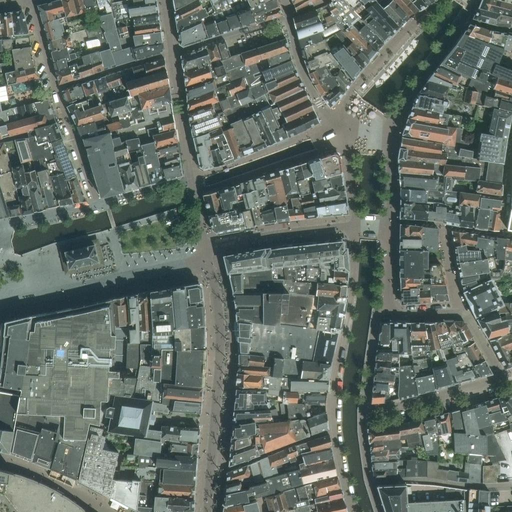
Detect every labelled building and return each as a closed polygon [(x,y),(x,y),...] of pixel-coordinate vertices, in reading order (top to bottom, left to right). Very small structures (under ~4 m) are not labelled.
[(44,5),(38,6),(41,15),(42,19),(43,21),(43,23),(48,22),(65,17),(66,16),(63,4),(61,0),(59,0),(52,3),(48,4),(44,5)] [(72,0),(61,0),(63,4),(66,16),(66,18),(73,16),(74,17),(73,17),(74,21),(78,20),(72,0)] [(72,0),(78,20),(90,17),(93,16),(93,15),(91,10),(87,12),(83,0),(72,0)] [(94,0),(83,0),(87,12),(91,10),(93,15),(93,16),(94,16),(98,15),(98,14),(97,9),(94,0)] [(107,43),(108,43),(110,49),(111,52),(121,49),(114,23),(116,22),(116,19),(158,13),(155,0),(126,0),(122,1),(121,0),(108,0),(111,12),(100,14),(98,14),(98,15),(94,16),(93,16),(90,17),(93,28),(97,27),(100,26),(107,43)] [(108,0),(96,0),(100,14),(111,12),(108,0)] [(174,10),(175,10),(194,0),(172,0),(173,3),(174,6),(174,10)] [(176,11),(175,12),(174,12),(175,12),(176,21),(176,22),(202,9),(200,5),(198,0),(186,7),(176,11)] [(212,6),(209,0),(198,0),(200,5),(202,9),(204,8),(207,12),(208,12),(208,8),(212,6)] [(211,14),(214,21),(219,34),(230,30),(229,26),(226,16),(237,13),(249,8),(249,9),(250,8),(246,0),(209,0),(212,6),(215,12),(211,14)] [(246,0),(250,8),(268,0),(246,0)] [(268,0),(250,8),(249,9),(256,23),(256,24),(262,22),(265,21),(262,14),(280,7),(276,0),(268,0)] [(293,3),(296,12),(297,11),(307,6),(320,0),(299,0),(293,3)] [(334,0),(332,2),(345,20),(336,25),(341,31),(342,32),(351,24),(350,23),(357,17),(358,17),(353,12),(343,0),(334,0)] [(343,0),(353,12),(361,4),(357,0),(343,0)] [(365,11),(366,10),(375,2),(375,1),(374,0),(357,0),(361,4),(364,8),(363,8),(365,11)] [(384,0),(386,1),(380,6),(399,26),(403,22),(407,19),(408,18),(391,0),(384,0)] [(418,10),(408,0),(391,0),(408,18),(412,15),(416,11),(417,10),(418,10)] [(408,0),(418,10),(426,5),(420,0),(408,0)] [(499,14),(511,17),(511,16),(511,4),(497,0),(481,0),(478,8),(499,14)] [(345,20),(332,2),(326,5),(326,6),(331,14),(330,15),(330,16),(336,25),(345,20)] [(375,2),(366,10),(368,13),(390,36),(398,27),(375,2)] [(363,8),(364,8),(361,4),(353,12),(358,17),(365,24),(384,43),(390,36),(368,13),(363,18),(358,13),(363,8)] [(215,12),(212,6),(208,8),(208,12),(207,12),(204,8),(202,9),(176,22),(177,22),(177,24),(177,28),(178,30),(177,30),(178,31),(201,21),(201,19),(211,14),(215,12)] [(281,16),(281,15),(282,14),(280,7),(262,14),(265,21),(281,16)] [(242,27),(256,23),(249,9),(249,8),(237,13),(242,27)] [(478,8),(473,19),(496,25),(499,14),(478,8)] [(295,29),(300,27),(320,20),(316,10),(304,14),(293,18),(295,29)] [(22,11),(11,12),(13,35),(15,34),(15,39),(16,47),(30,45),(29,38),(28,32),(25,21),(22,11)] [(15,34),(13,35),(14,35),(13,35),(11,13),(0,14),(0,24),(0,27),(1,36),(3,36),(4,40),(11,40),(15,39),(15,34)] [(158,13),(116,19),(116,22),(117,28),(126,27),(133,26),(160,22),(158,13)] [(229,26),(230,30),(242,27),(237,13),(226,16),(229,26)] [(510,27),(511,17),(499,14),(496,25),(510,27)] [(48,22),(43,23),(48,41),(61,37),(70,35),(89,29),(93,28),(90,17),(78,20),(74,21),(68,23),(67,23),(68,30),(64,31),(62,23),(68,22),(66,18),(66,16),(65,17),(48,22)] [(327,24),(326,24),(327,29),(336,25),(330,16),(324,18),(327,24)] [(198,41),(207,38),(203,25),(202,20),(201,21),(178,31),(178,34),(178,35),(179,43),(179,44),(180,45),(180,44),(182,46),(183,47),(198,42),(198,41)] [(320,20),(300,27),(295,29),(298,39),(303,38),(327,29),(326,24),(321,26),(320,20)] [(219,34),(214,21),(203,25),(207,38),(208,38),(218,34),(218,35),(219,34)] [(160,22),(133,26),(134,35),(160,32),(160,22)] [(357,32),(358,31),(351,24),(342,32),(369,60),(376,52),(357,32)] [(364,25),(358,31),(357,32),(376,52),(383,43),(384,43),(365,24),(364,25)] [(477,39),(481,28),(470,25),(470,24),(463,34),(477,39)] [(303,38),(298,39),(301,48),(305,47),(322,41),(332,35),(341,31),(336,25),(327,29),(303,38)] [(61,37),(48,41),(51,51),(55,50),(64,48),(66,47),(73,45),(88,41),(90,48),(96,46),(99,45),(107,43),(100,26),(97,27),(93,28),(89,29),(70,35),(61,37)] [(405,26),(354,83),(363,91),(409,40),(414,34),(405,26)] [(126,27),(117,28),(120,39),(128,37),(126,27)] [(488,43),(492,31),(481,28),(477,39),(488,43)] [(342,32),(341,31),(332,35),(337,41),(338,44),(340,43),(341,44),(342,44),(362,68),(369,60),(342,32)] [(492,31),(488,43),(503,49),(507,37),(508,34),(492,31)] [(134,35),(132,36),(134,47),(147,43),(148,43),(157,42),(162,42),(160,32),(134,35)] [(511,33),(508,33),(508,34),(507,37),(503,49),(511,52),(511,33)] [(463,34),(440,65),(481,84),(481,83),(482,82),(484,82),(485,81),(486,80),(486,78),(487,77),(487,76),(486,74),(487,72),(495,76),(499,65),(497,64),(498,61),(509,65),(511,57),(511,52),(503,49),(488,43),(477,39),(463,34)] [(305,47),(301,48),(304,60),(309,58),(327,51),(328,51),(333,47),(331,45),(337,41),(332,35),(322,41),(305,47)] [(221,61),(223,65),(225,72),(239,67),(244,66),(246,66),(258,62),(259,61),(258,60),(288,50),(285,38),(230,56),(231,58),(221,61)] [(2,51),(11,49),(12,49),(11,40),(2,40),(0,39),(0,54),(2,54),(2,51)] [(230,56),(225,41),(215,45),(217,49),(220,61),(221,61),(231,58),(230,56)] [(333,47),(328,51),(352,81),(362,68),(342,44),(341,44),(340,43),(338,44),(337,41),(331,45),(333,47)] [(134,47),(131,48),(133,55),(134,60),(135,59),(136,60),(141,58),(145,57),(155,54),(161,52),(163,49),(162,42),(157,42),(148,43),(147,43),(134,47)] [(99,52),(102,65),(104,69),(116,66),(114,61),(111,52),(110,49),(108,43),(107,43),(99,45),(101,51),(99,52)] [(215,45),(206,48),(211,64),(214,63),(215,67),(223,65),(221,61),(220,61),(217,49),(215,45)] [(31,47),(30,47),(12,49),(11,49),(13,62),(15,71),(29,68),(34,67),(31,47)] [(55,50),(51,51),(53,61),(58,59),(64,58),(66,62),(70,60),(77,58),(76,58),(83,55),(82,51),(68,55),(66,47),(64,48),(55,50)] [(121,49),(111,52),(114,61),(116,66),(134,60),(133,55),(131,48),(131,47),(121,49)] [(207,65),(211,64),(206,48),(197,51),(202,67),(207,65)] [(259,61),(258,62),(261,71),(286,61),(291,59),(288,50),(258,60),(259,61)] [(99,51),(89,54),(94,73),(104,69),(102,65),(99,52),(99,51)] [(184,73),(202,67),(197,51),(181,56),(184,73)] [(324,63),(334,59),(328,51),(327,51),(309,58),(304,60),(307,68),(309,72),(324,64),(324,63)] [(84,64),(77,66),(80,77),(94,73),(89,54),(83,56),(82,56),(84,64)] [(58,59),(53,61),(56,71),(67,67),(66,62),(64,58),(58,59)] [(132,68),(123,70),(124,73),(124,75),(126,82),(128,81),(136,79),(166,70),(164,59),(164,58),(162,59),(161,60),(160,59),(159,60),(152,62),(150,62),(150,63),(132,68)] [(286,61),(261,71),(245,77),(249,88),(261,83),(290,71),(295,69),(291,59),(286,61)] [(38,78),(34,67),(29,68),(15,71),(13,62),(0,63),(0,65),(0,68),(0,67),(0,79),(6,79),(7,85),(38,78)] [(186,88),(187,100),(216,88),(226,85),(229,83),(242,78),(245,77),(261,71),(258,62),(246,66),(244,66),(239,67),(225,72),(223,65),(215,67),(214,68),(216,75),(211,77),(212,79),(186,88)] [(73,64),(69,65),(74,79),(80,77),(77,66),(76,63),(73,64)] [(211,77),(216,75),(214,68),(215,67),(214,63),(211,64),(207,65),(202,67),(184,73),(185,86),(211,77)] [(331,75),(339,70),(341,68),(337,63),(327,70),(324,64),(309,72),(308,72),(309,73),(315,84),(331,75)] [(56,71),(59,84),(74,79),(69,65),(68,65),(69,67),(67,67),(56,71)] [(432,74),(456,85),(460,88),(471,90),(477,92),(487,96),(491,87),(481,84),(440,65),(432,74)] [(511,81),(511,69),(503,67),(499,65),(495,76),(497,76),(511,81)] [(295,69),(290,71),(261,83),(249,88),(249,89),(253,100),(255,99),(264,95),(266,94),(268,94),(300,79),(295,69)] [(137,94),(168,84),(166,70),(136,79),(128,81),(126,82),(125,82),(129,96),(137,94)] [(331,75),(339,84),(345,91),(346,89),(351,83),(339,70),(331,75)] [(102,104),(124,98),(120,84),(123,83),(120,72),(105,77),(106,81),(108,88),(97,92),(94,93),(98,103),(99,102),(100,103),(100,104),(101,104),(102,104)] [(460,88),(456,85),(432,74),(427,82),(454,90),(456,90),(459,91),(460,88)] [(329,90),(339,84),(331,75),(315,84),(315,85),(320,94),(321,94),(321,95),(325,92),(329,90)] [(511,94),(511,81),(497,76),(493,88),(495,89),(511,94)] [(95,85),(97,92),(108,88),(106,81),(105,77),(94,80),(95,85)] [(242,78),(229,83),(226,85),(216,88),(187,100),(188,112),(203,106),(218,100),(235,94),(247,89),(242,78)] [(266,94),(264,95),(269,105),(304,88),(300,79),(268,94),(266,94)] [(94,93),(97,92),(95,85),(94,80),(82,84),(83,89),(85,96),(94,93)] [(454,92),(454,90),(427,82),(419,93),(453,102),(453,101),(456,92),(454,92)] [(85,96),(83,89),(82,84),(71,88),(72,93),(74,101),(76,100),(85,96)] [(124,98),(102,104),(106,118),(110,117),(117,115),(131,111),(158,104),(170,102),(171,102),(168,84),(137,94),(129,96),(124,98)] [(330,107),(337,99),(345,92),(345,91),(339,84),(329,90),(325,92),(321,95),(323,98),(330,107)] [(66,104),(74,101),(72,93),(71,88),(62,91),(66,103),(66,104)] [(482,107),(483,105),(484,99),(476,97),(477,92),(471,90),(460,88),(459,91),(456,90),(454,90),(454,92),(456,92),(453,101),(475,104),(477,105),(482,107)] [(219,103),(217,103),(218,106),(220,105),(223,112),(224,111),(230,109),(229,105),(239,102),(240,106),(241,106),(247,103),(253,100),(249,89),(238,93),(235,94),(218,100),(219,103)] [(297,104),(309,99),(304,89),(302,90),(276,102),(280,113),(297,104)] [(493,96),(500,98),(511,101),(511,94),(495,89),(493,96)] [(414,104),(413,106),(442,112),(443,107),(446,107),(452,108),(452,104),(453,102),(419,93),(418,94),(418,93),(414,104)] [(264,95),(255,99),(259,108),(260,110),(275,142),(287,137),(282,124),(279,125),(276,119),(279,118),(277,114),(279,113),(277,107),(272,109),(271,107),(270,107),(269,105),(264,95)] [(506,112),(511,113),(511,110),(511,101),(500,98),(500,100),(485,96),(484,99),(483,105),(493,108),(506,112)] [(106,118),(102,104),(101,104),(100,104),(100,103),(99,102),(98,103),(98,104),(98,105),(99,105),(94,106),(92,98),(75,103),(67,107),(77,126),(104,118),(106,118)] [(17,124),(6,126),(9,136),(35,129),(37,128),(43,126),(45,125),(45,126),(56,122),(48,99),(35,103),(15,108),(17,119),(16,119),(17,122),(17,124)] [(275,142),(260,110),(259,108),(255,99),(253,100),(247,103),(252,114),(266,146),(275,142)] [(299,104),(281,113),(285,122),(290,120),(299,116),(309,112),(313,109),(311,104),(309,99),(299,104)] [(106,125),(108,132),(109,131),(130,126),(156,119),(172,114),(173,114),(171,102),(170,102),(158,104),(131,111),(117,115),(119,121),(106,125)] [(215,115),(215,114),(213,110),(212,105),(189,113),(188,113),(190,124),(215,115)] [(483,105),(482,107),(477,105),(474,117),(471,131),(501,137),(506,138),(511,114),(506,113),(493,109),(493,108),(483,105)] [(452,115),(442,113),(413,107),(407,119),(446,127),(446,126),(447,119),(451,120),(452,115)] [(7,116),(9,124),(0,125),(0,137),(1,138),(9,136),(6,126),(17,124),(17,122),(16,119),(17,119),(15,108),(13,109),(14,111),(9,112),(9,115),(7,116)] [(285,122),(282,124),(287,137),(296,133),(305,129),(320,122),(313,109),(309,112),(299,116),(290,120),(285,122)] [(0,125),(9,124),(7,116),(9,115),(9,112),(6,113),(6,111),(2,112),(0,112),(0,125)] [(215,114),(215,115),(190,124),(192,136),(206,130),(221,125),(228,122),(224,111),(223,112),(218,113),(215,114)] [(119,137),(119,138),(120,142),(124,141),(138,137),(140,145),(153,142),(154,142),(152,135),(175,129),(172,114),(156,119),(130,126),(130,127),(117,130),(119,137)] [(252,115),(241,120),(254,149),(255,151),(266,146),(252,115)] [(446,127),(407,119),(406,122),(402,134),(441,141),(444,145),(450,146),(453,127),(446,126),(446,127)] [(241,120),(230,125),(243,155),(254,151),(241,120)] [(108,132),(106,125),(104,125),(96,127),(94,122),(77,126),(83,139),(108,132)] [(61,137),(61,135),(56,123),(43,126),(37,128),(35,129),(37,136),(36,136),(37,139),(48,135),(50,141),(61,137)] [(234,159),(243,156),(231,127),(222,131),(234,159)] [(502,163),(504,154),(506,138),(501,137),(471,131),(453,127),(450,146),(456,147),(471,149),(472,148),(477,148),(478,140),(480,141),(478,160),(502,163)] [(211,144),(216,142),(225,139),(221,128),(208,133),(211,144)] [(152,135),(154,142),(155,148),(176,142),(177,142),(175,129),(152,135)] [(121,143),(120,142),(119,138),(119,137),(111,139),(109,131),(108,132),(83,139),(86,148),(88,154),(88,156),(98,190),(99,190),(101,197),(104,196),(104,197),(124,191),(117,165),(115,161),(116,161),(115,157),(112,146),(121,143)] [(209,145),(211,144),(208,133),(202,135),(193,138),(199,167),(203,170),(203,169),(214,166),(209,145)] [(36,136),(25,138),(32,160),(32,161),(38,159),(44,157),(46,163),(56,160),(59,170),(62,169),(63,173),(66,181),(72,179),(77,177),(71,162),(67,152),(64,143),(61,137),(50,141),(48,135),(37,139),(36,136)] [(444,153),(446,154),(475,159),(476,151),(472,151),(456,148),(445,146),(441,144),(402,136),(400,148),(444,153)] [(124,141),(125,141),(128,152),(135,151),(138,161),(131,163),(137,182),(138,187),(151,183),(150,179),(138,137),(124,141)] [(25,138),(14,140),(17,151),(20,163),(22,163),(32,160),(25,138)] [(216,142),(218,146),(224,163),(234,160),(225,139),(216,142)] [(4,142),(5,147),(7,153),(17,151),(14,140),(4,142)] [(117,165),(124,191),(138,187),(137,182),(131,163),(131,161),(128,153),(128,152),(125,141),(120,142),(121,143),(112,146),(115,157),(123,155),(125,162),(117,165)] [(140,145),(149,176),(151,183),(163,180),(155,148),(153,142),(140,145)] [(176,142),(155,148),(158,157),(162,156),(162,157),(163,157),(178,153),(176,142)] [(210,149),(214,166),(224,163),(218,146),(210,149)] [(446,154),(444,153),(400,148),(398,157),(398,158),(433,163),(445,164),(456,165),(475,167),(477,160),(475,159),(446,154)] [(17,151),(7,153),(11,167),(16,188),(18,196),(21,208),(22,213),(34,211),(33,206),(24,172),(22,163),(20,163),(17,151)] [(7,153),(0,155),(0,170),(1,175),(0,174),(0,185),(7,206),(6,207),(10,216),(22,213),(21,208),(18,196),(16,188),(11,167),(7,153)] [(164,166),(179,162),(178,153),(163,157),(164,166)] [(325,176),(337,173),(342,172),(339,156),(335,153),(319,158),(321,163),(325,176)] [(42,170),(36,172),(46,203),(47,208),(58,206),(59,205),(49,176),(47,171),(48,170),(46,163),(44,157),(38,159),(42,170)] [(319,158),(308,162),(309,167),(312,176),(313,179),(311,180),(315,192),(317,191),(328,189),(324,176),(325,176),(321,163),(319,158)] [(399,171),(432,174),(433,163),(398,159),(399,171)] [(56,160),(46,163),(48,170),(47,171),(49,176),(50,176),(59,206),(73,203),(72,198),(66,181),(63,173),(62,169),(59,170),(56,160)] [(478,160),(477,160),(475,167),(480,168),(478,180),(501,184),(502,163),(478,160)] [(180,162),(179,162),(164,166),(160,167),(163,175),(164,180),(168,179),(171,178),(172,178),(181,175),(182,175),(182,174),(181,174),(180,163),(180,162)] [(296,181),(299,192),(300,197),(311,194),(311,193),(308,181),(311,180),(313,179),(312,176),(309,167),(308,162),(294,167),(297,180),(296,181)] [(433,163),(432,174),(444,175),(453,176),(464,177),(464,178),(477,180),(478,180),(480,168),(475,167),(456,165),(445,164),(433,163)] [(300,197),(299,192),(296,181),(293,167),(279,171),(285,195),(295,193),(296,198),(300,197)] [(35,169),(24,172),(33,206),(34,211),(46,208),(45,203),(35,169)] [(265,175),(263,176),(264,176),(269,201),(272,200),(273,204),(285,201),(279,171),(278,172),(265,175)] [(325,176),(324,176),(328,189),(343,185),(341,172),(342,172),(337,173),(325,176)] [(400,187),(437,190),(438,182),(438,177),(399,173),(399,184),(400,184),(400,187)] [(442,190),(442,191),(444,191),(451,192),(453,176),(444,175),(443,183),(442,190)] [(251,180),(260,212),(267,210),(265,205),(270,204),(269,201),(264,176),(263,176),(251,180)] [(72,179),(66,181),(72,198),(73,203),(76,202),(76,203),(86,201),(77,177),(72,179)] [(258,205),(250,180),(241,184),(240,184),(245,200),(247,208),(249,207),(258,205)] [(476,192),(500,195),(501,184),(478,180),(477,180),(475,191),(476,191),(476,192)] [(240,184),(234,186),(238,201),(245,200),(240,184)] [(0,217),(10,216),(6,207),(7,206),(0,185),(0,217)] [(315,206),(346,200),(343,185),(317,191),(311,193),(311,194),(315,206)] [(233,186),(217,191),(220,204),(222,212),(235,209),(238,208),(236,202),(238,201),(234,186),(233,186)] [(456,192),(451,192),(444,191),(442,191),(400,188),(400,200),(446,203),(445,204),(455,205),(460,206),(460,205),(458,205),(458,204),(459,192),(456,192)] [(208,215),(222,212),(220,204),(217,191),(211,193),(203,195),(203,196),(206,207),(207,209),(208,215)] [(459,192),(458,204),(460,205),(473,207),(479,207),(481,195),(459,192)] [(317,216),(315,206),(311,194),(300,197),(304,218),(317,216)] [(502,211),(503,198),(498,197),(481,195),(479,207),(502,211)] [(290,220),(304,218),(300,197),(296,198),(290,199),(292,208),(287,209),(290,220)] [(315,206),(317,216),(318,216),(330,215),(347,214),(348,213),(346,200),(315,206)] [(445,209),(445,204),(446,203),(400,200),(400,217),(401,217),(427,220),(443,221),(444,218),(445,209)] [(277,221),(290,220),(287,209),(285,201),(273,204),(274,208),(277,222),(277,221)] [(258,205),(249,207),(254,226),(263,224),(258,205)] [(454,211),(445,209),(444,218),(443,221),(443,223),(459,225),(460,206),(455,205),(454,211)] [(460,205),(460,206),(459,225),(471,227),(473,208),(473,207),(460,205)] [(245,227),(254,226),(249,207),(247,208),(245,208),(246,210),(241,212),(245,227)] [(267,210),(260,212),(263,224),(277,222),(274,208),(267,210)] [(473,208),(471,227),(475,228),(486,229),(490,209),(479,208),(473,208)] [(235,209),(222,212),(208,215),(212,229),(217,232),(245,227),(241,212),(238,212),(239,217),(236,217),(235,209)] [(502,211),(490,209),(486,229),(496,231),(499,229),(502,211)] [(400,236),(411,236),(411,226),(400,225),(400,236)] [(411,236),(420,236),(421,236),(422,232),(422,227),(411,226),(411,236)] [(421,236),(433,236),(438,237),(438,229),(432,228),(422,227),(422,232),(421,236)] [(465,245),(465,233),(452,231),(454,247),(459,246),(465,245)] [(465,233),(465,245),(475,247),(477,235),(465,233)] [(479,248),(483,248),(485,249),(487,236),(477,235),(475,247),(479,248)] [(400,250),(421,250),(420,236),(411,236),(400,236),(400,250)] [(433,236),(421,236),(420,236),(421,250),(422,250),(427,250),(437,251),(438,237),(433,236)] [(494,250),(496,238),(487,236),(485,249),(494,250)] [(496,238),(494,250),(495,250),(496,259),(503,259),(504,259),(504,252),(506,239),(496,238)] [(342,239),(329,241),(332,270),(333,270),(348,271),(345,242),(345,239),(342,239)] [(503,269),(501,279),(511,278),(511,273),(511,239),(506,239),(504,252),(504,259),(503,259),(504,263),(503,269)] [(320,268),(320,281),(333,282),(333,270),(332,270),(329,241),(317,242),(319,268),(320,268)] [(307,280),(320,281),(320,268),(319,268),(317,242),(305,243),(307,268),(306,280),(307,280)] [(305,243),(293,245),(295,264),(297,280),(306,280),(307,268),(305,243)] [(98,262),(99,261),(95,246),(93,245),(66,252),(65,253),(68,268),(70,269),(75,268),(98,262)] [(281,246),(283,265),(285,279),(293,279),(294,279),(297,280),(295,264),(293,245),(281,246)] [(493,257),(494,250),(485,249),(483,248),(479,248),(479,250),(466,250),(465,245),(459,246),(454,247),(457,262),(493,257)] [(283,265),(281,246),(280,246),(269,248),(271,267),(272,279),(283,279),(285,279),(283,265)] [(228,272),(271,267),(269,248),(224,256),(228,272)] [(400,277),(423,278),(424,268),(428,268),(427,260),(427,250),(422,250),(421,250),(400,250),(399,250),(399,251),(399,255),(399,259),(400,262),(400,263),(400,277)] [(457,262),(456,262),(457,265),(460,276),(487,272),(487,281),(501,279),(503,269),(504,263),(503,259),(493,259),(493,257),(457,262)] [(436,260),(427,260),(428,268),(429,268),(429,264),(436,264),(436,260)] [(429,268),(429,278),(430,284),(445,284),(440,264),(436,264),(429,264),(429,268)] [(271,267),(228,272),(233,292),(262,292),(283,292),(288,292),(308,295),(308,283),(297,282),(297,281),(293,281),(293,279),(285,279),(283,279),(272,279),(271,267)] [(347,283),(348,271),(333,270),(333,282),(346,283),(347,283)] [(479,280),(478,274),(460,276),(462,284),(467,283),(476,281),(479,280)] [(429,278),(423,278),(400,277),(401,288),(418,287),(419,291),(430,290),(430,285),(430,284),(429,278)] [(479,280),(476,281),(467,283),(462,284),(464,292),(469,290),(481,285),(479,280)] [(469,290),(464,292),(476,317),(498,307),(502,305),(501,303),(491,281),(481,285),(469,290)] [(345,298),(346,285),(317,283),(317,284),(315,296),(317,296),(345,298)] [(190,285),(185,286),(187,305),(203,303),(203,302),(201,287),(201,286),(200,285),(197,284),(190,285)] [(430,285),(430,290),(430,296),(434,296),(434,294),(447,294),(445,284),(430,284),(430,285)] [(185,286),(171,288),(174,329),(176,347),(191,347),(191,346),(191,327),(189,327),(189,319),(187,305),(185,286)] [(401,288),(401,302),(403,304),(419,303),(419,298),(419,291),(418,287),(401,288)] [(150,359),(149,366),(161,367),(163,347),(176,347),(174,329),(171,288),(149,292),(152,330),(152,344),(152,348),(150,359)] [(430,290),(419,291),(419,298),(419,303),(431,302),(434,302),(434,297),(434,296),(430,296),(430,290)] [(149,292),(138,294),(138,295),(140,331),(140,344),(141,360),(140,365),(146,366),(149,366),(150,359),(152,348),(152,344),(152,330),(149,292)] [(262,305),(262,292),(233,292),(235,306),(253,305),(262,305)] [(235,306),(237,321),(253,322),(262,323),(284,325),(288,293),(288,292),(283,292),(262,292),(262,305),(253,305),(235,306)] [(285,325),(315,329),(318,329),(338,332),(339,332),(345,298),(317,296),(315,296),(308,295),(288,292),(288,293),(284,325),(285,325)] [(137,294),(126,296),(128,325),(135,324),(135,328),(128,328),(129,342),(133,342),(138,341),(137,294)] [(434,294),(434,296),(434,297),(434,302),(448,301),(447,294),(434,294)] [(118,371),(136,372),(138,359),(138,341),(129,342),(126,296),(112,299),(115,326),(112,364),(118,365),(118,371)] [(17,408),(45,410),(65,411),(64,434),(86,435),(89,422),(103,424),(103,423),(106,408),(107,408),(110,391),(130,394),(136,372),(118,371),(118,365),(112,364),(115,326),(112,299),(111,299),(84,306),(33,316),(32,316),(31,316),(25,373),(23,373),(20,395),(19,394),(17,408)] [(511,302),(501,303),(502,305),(498,307),(498,308),(489,312),(477,319),(488,338),(508,332),(507,325),(511,324),(511,302)] [(203,303),(187,305),(189,319),(189,327),(191,327),(205,326),(204,324),(203,304),(203,303)] [(0,371),(0,390),(19,394),(20,395),(23,373),(25,373),(31,316),(31,317),(31,316),(6,322),(5,322),(5,324),(5,325),(3,339),(0,366),(0,369),(0,370),(0,371)] [(238,353),(249,354),(264,356),(272,357),(302,361),(312,362),(318,329),(315,329),(285,325),(284,325),(262,323),(253,322),(237,321),(238,353)] [(451,346),(443,322),(434,323),(441,347),(442,349),(451,346)] [(456,328),(453,322),(443,322),(451,346),(452,351),(456,349),(463,346),(456,328)] [(462,322),(453,322),(456,328),(463,346),(469,343),(467,339),(472,337),(465,324),(464,324),(462,323),(462,322)] [(389,342),(389,340),(389,323),(380,323),(380,324),(378,348),(391,348),(391,342),(389,342)] [(398,354),(412,354),(411,351),(411,349),(410,323),(389,323),(389,340),(391,340),(391,342),(391,348),(391,350),(392,350),(397,350),(397,352),(398,352),(398,354)] [(429,351),(424,323),(410,323),(411,349),(411,351),(428,351),(429,351)] [(434,323),(424,323),(429,351),(432,368),(447,364),(445,360),(445,359),(442,349),(441,347),(434,323)] [(191,327),(191,346),(204,346),(204,328),(205,326),(191,327)] [(331,364),(338,332),(318,329),(312,362),(326,363),(331,364)] [(511,333),(490,340),(489,340),(497,354),(504,368),(505,369),(511,367),(511,366),(511,333)] [(480,352),(475,342),(470,345),(465,348),(470,357),(480,352)] [(139,370),(134,398),(152,400),(156,381),(163,382),(197,386),(202,386),(203,371),(204,365),(204,350),(204,349),(204,348),(204,346),(191,346),(191,347),(176,347),(163,347),(161,367),(149,366),(146,366),(140,365),(139,370)] [(391,362),(391,357),(392,350),(391,350),(377,350),(376,360),(391,362)] [(485,361),(480,352),(470,357),(475,366),(485,361)] [(238,364),(263,366),(264,356),(249,354),(238,353),(238,364)] [(476,373),(465,353),(456,355),(459,364),(463,363),(466,368),(462,369),(466,381),(478,378),(476,373)] [(412,354),(398,354),(398,358),(398,367),(398,373),(398,377),(397,389),(397,394),(399,399),(418,394),(415,378),(414,365),(412,365),(412,354)] [(445,359),(447,364),(454,384),(466,381),(462,369),(459,364),(456,355),(445,359)] [(263,366),(238,364),(237,373),(270,376),(280,377),(290,378),(300,378),(302,361),(272,357),(271,367),(263,366)] [(376,360),(375,370),(390,372),(398,373),(398,367),(398,363),(391,362),(376,360)] [(328,380),(331,364),(326,363),(312,362),(302,361),(300,378),(328,380)] [(481,377),(492,374),(485,361),(475,366),(478,373),(481,377)] [(454,384),(447,364),(432,368),(433,374),(436,389),(454,384)] [(375,370),(374,380),(388,382),(398,383),(398,377),(398,373),(390,372),(375,370)] [(237,373),(236,387),(263,388),(268,389),(267,401),(284,402),(285,391),(279,390),(280,377),(270,376),(237,373)] [(436,389),(433,374),(415,378),(418,394),(436,389)] [(327,392),(328,380),(300,378),(290,378),(280,377),(279,390),(285,391),(284,402),(285,402),(296,402),(300,402),(300,404),(302,404),(304,404),(305,392),(327,392)] [(372,391),(371,404),(378,403),(384,403),(389,401),(389,394),(388,394),(388,388),(397,389),(398,383),(388,382),(374,380),(372,391)] [(152,400),(152,402),(169,404),(169,397),(196,400),(201,400),(202,386),(197,386),(163,382),(156,381),(152,400)] [(266,390),(236,389),(234,409),(253,408),(269,408),(269,402),(266,402),(266,390)] [(17,408),(19,394),(0,390),(0,449),(9,452),(14,426),(13,426),(16,411),(17,408)] [(325,405),(327,392),(305,392),(304,404),(320,404),(325,405)] [(162,457),(162,456),(163,444),(164,440),(160,439),(161,431),(150,430),(151,423),(153,423),(154,419),(154,415),(153,415),(154,410),(163,412),(162,413),(163,413),(168,414),(168,410),(169,404),(152,402),(152,400),(134,398),(115,395),(113,407),(109,406),(107,408),(106,408),(103,423),(109,424),(108,431),(115,432),(115,433),(138,436),(138,439),(136,439),(134,452),(156,455),(156,456),(162,457)] [(503,412),(508,410),(510,415),(511,413),(511,397),(510,395),(498,398),(500,403),(503,412)] [(169,411),(200,412),(201,400),(196,400),(172,397),(169,411)] [(498,403),(497,398),(485,402),(486,407),(488,412),(500,408),(498,403)] [(288,419),(289,417),(304,415),(302,404),(300,404),(300,402),(296,402),(285,402),(285,404),(286,412),(286,419),(288,419)] [(488,412),(486,407),(485,402),(472,406),(474,411),(479,434),(486,435),(486,436),(493,434),(491,424),(490,424),(488,412)] [(467,454),(467,463),(466,463),(469,463),(481,464),(481,455),(483,455),(487,455),(486,436),(486,435),(479,434),(474,411),(472,406),(460,410),(462,414),(465,433),(454,432),(453,432),(453,453),(467,454)] [(31,460),(42,419),(45,410),(17,408),(16,411),(13,426),(14,426),(9,452),(31,460)] [(488,412),(490,424),(491,424),(501,421),(502,426),(509,424),(511,422),(511,413),(510,415),(508,410),(503,412),(502,412),(500,408),(488,412)] [(65,411),(45,410),(42,419),(60,424),(56,438),(61,440),(53,469),(76,479),(86,435),(64,434),(65,411)] [(247,419),(266,418),(271,418),(270,410),(253,411),(253,410),(234,411),(232,425),(246,422),(247,419)] [(462,414),(460,410),(450,412),(451,417),(454,432),(465,433),(462,414)] [(326,412),(307,419),(311,434),(328,428),(326,412)] [(439,445),(452,442),(448,413),(435,417),(436,428),(439,445)] [(438,455),(439,445),(436,428),(435,417),(422,419),(423,424),(424,433),(418,434),(419,448),(424,448),(425,455),(438,455)] [(272,422),(267,423),(258,424),(258,427),(259,427),(259,430),(259,431),(260,436),(259,436),(263,447),(265,452),(296,440),(309,435),(305,419),(303,418),(290,420),(288,421),(273,422),(272,422)] [(60,424),(42,419),(31,460),(51,468),(53,469),(61,440),(56,438),(60,424)] [(423,424),(422,419),(397,425),(399,436),(401,436),(402,439),(406,438),(408,448),(419,448),(418,434),(424,433),(423,424)] [(232,425),(231,437),(232,437),(249,434),(254,432),(255,432),(259,431),(259,430),(259,427),(258,427),(258,424),(255,424),(255,421),(246,422),(232,425)] [(89,430),(78,480),(93,488),(94,487),(103,492),(102,493),(110,497),(111,498),(112,497),(113,489),(112,488),(113,486),(114,487),(115,480),(115,479),(112,478),(118,452),(102,448),(105,435),(102,435),(103,428),(90,425),(89,430)] [(397,425),(368,429),(368,430),(370,443),(382,442),(382,443),(388,442),(400,441),(400,439),(402,439),(401,436),(399,436),(397,425)] [(199,428),(162,426),(161,431),(160,439),(164,440),(170,440),(198,443),(199,428)] [(230,450),(230,452),(252,444),(255,443),(261,442),(259,436),(260,436),(259,431),(255,432),(254,432),(249,434),(232,437),(231,438),(230,450)] [(506,460),(493,434),(486,436),(487,455),(483,455),(483,462),(498,461),(506,460)] [(309,446),(310,451),(331,447),(329,435),(308,441),(308,442),(309,446)] [(167,453),(167,456),(166,458),(172,458),(175,454),(197,456),(198,443),(170,440),(164,440),(163,444),(169,445),(168,453),(167,453)] [(400,441),(388,442),(388,449),(400,449),(400,451),(401,451),(401,452),(404,452),(405,451),(406,451),(405,448),(401,448),(400,441)] [(230,452),(229,465),(230,465),(240,461),(259,454),(265,452),(263,447),(261,442),(255,443),(252,444),(230,452)] [(301,453),(310,451),(309,446),(308,442),(295,446),(295,445),(297,454),(301,453)] [(370,443),(371,452),(388,449),(388,442),(382,443),(382,442),(370,443)] [(298,455),(297,454),(295,445),(284,449),(288,459),(298,455)] [(331,447),(310,451),(301,453),(305,466),(333,460),(331,447)] [(267,457),(272,476),(278,475),(276,466),(288,461),(288,459),(284,449),(267,457)] [(399,460),(400,451),(400,449),(388,449),(371,452),(372,460),(377,460),(397,460),(399,460)] [(298,468),(305,466),(301,453),(297,454),(298,455),(288,459),(288,461),(276,466),(278,475),(287,472),(298,468)] [(144,466),(144,468),(139,468),(140,463),(138,463),(139,455),(127,454),(125,462),(121,461),(121,466),(135,468),(135,471),(131,471),(130,480),(133,480),(133,479),(134,479),(142,480),(158,482),(195,485),(196,470),(195,470),(147,467),(144,466)] [(172,458),(166,458),(167,456),(162,456),(162,457),(156,456),(139,455),(138,463),(140,463),(139,468),(144,468),(144,466),(147,467),(148,465),(196,469),(197,456),(175,454),(172,458)] [(267,457),(259,460),(263,479),(272,476),(267,457)] [(405,477),(416,476),(416,460),(416,457),(410,457),(411,460),(407,460),(407,465),(406,465),(405,469),(405,477)] [(264,482),(263,479),(259,460),(247,465),(251,478),(253,485),(264,482)] [(337,474),(333,460),(305,466),(298,468),(302,483),(337,474)] [(396,469),(397,460),(377,460),(372,460),(373,470),(396,469)] [(397,460),(396,469),(405,469),(406,465),(407,465),(407,460),(401,460),(399,460),(397,460)] [(426,476),(426,461),(425,461),(420,460),(416,460),(416,476),(426,476)] [(438,463),(426,461),(426,476),(434,477),(447,479),(449,470),(437,469),(438,463)] [(497,483),(497,478),(497,475),(500,475),(500,466),(498,466),(498,461),(483,462),(483,466),(482,478),(483,483),(497,483)] [(480,483),(480,478),(481,464),(469,463),(469,464),(468,473),(468,474),(467,482),(480,483)] [(227,473),(226,484),(240,481),(251,478),(247,465),(232,471),(227,473)] [(225,493),(224,502),(227,505),(227,504),(248,500),(263,496),(265,495),(292,486),(302,483),(298,468),(287,472),(278,475),(272,476),(263,479),(264,482),(253,485),(249,486),(248,488),(242,490),(225,493)] [(87,511),(80,506),(68,497),(56,490),(44,484),(32,479),(20,475),(0,469),(0,511),(87,511)] [(374,478),(396,477),(396,469),(373,470),(374,478)] [(396,477),(405,477),(405,469),(396,469),(396,477)] [(458,477),(458,472),(449,470),(447,479),(457,482),(458,477)] [(458,477),(457,482),(467,483),(467,482),(468,474),(464,473),(458,472),(458,477)] [(337,476),(323,480),(312,483),(315,496),(328,493),(327,492),(341,488),(337,476)] [(112,497),(111,498),(113,499),(128,507),(127,507),(137,511),(139,495),(142,480),(134,479),(133,479),(133,480),(130,480),(118,479),(115,479),(115,480),(114,487),(113,486),(112,488),(113,489),(112,497)] [(146,495),(157,496),(168,496),(168,497),(194,498),(195,485),(158,482),(142,480),(139,495),(146,495)] [(240,481),(226,484),(225,493),(242,490),(240,481)] [(283,492),(288,509),(293,508),(315,503),(314,497),(315,496),(312,483),(310,484),(303,486),(283,492)] [(464,511),(464,501),(464,500),(442,501),(407,503),(406,484),(376,486),(384,511),(464,511)] [(315,503),(343,497),(341,488),(327,492),(328,493),(315,496),(314,497),(315,503)] [(469,489),(467,511),(488,511),(489,507),(489,491),(469,489)] [(288,509),(283,492),(275,494),(280,511),(288,509)] [(266,497),(269,511),(276,511),(280,511),(275,494),(266,497)] [(139,495),(137,511),(153,511),(154,508),(150,508),(151,505),(145,505),(146,495),(139,495)] [(171,509),(179,509),(193,510),(194,499),(168,497),(157,496),(146,495),(145,505),(151,505),(150,508),(154,508),(167,509),(171,509)] [(346,511),(343,497),(315,504),(317,511),(346,511)] [(228,507),(227,507),(224,508),(223,511),(259,511),(256,500),(248,503),(228,507)] [(315,503),(293,508),(293,509),(293,511),(317,511),(315,504),(315,503)]
